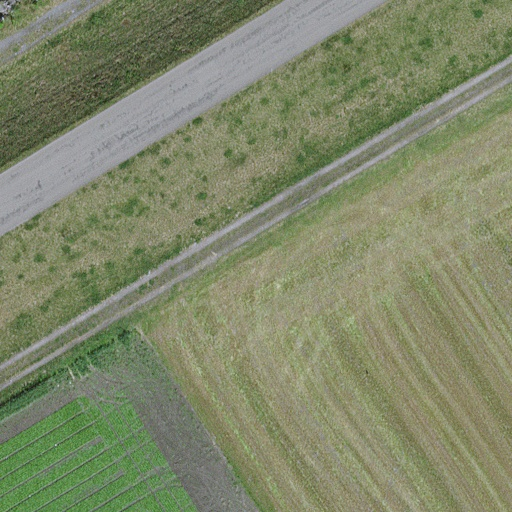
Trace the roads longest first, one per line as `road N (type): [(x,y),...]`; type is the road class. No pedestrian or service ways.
road 1 (track): [(0,387),(511,71)]
road 2 (unclassified): [(0,206),(340,0)]
